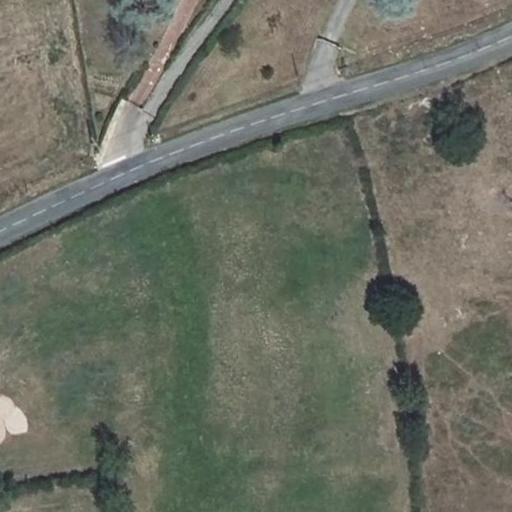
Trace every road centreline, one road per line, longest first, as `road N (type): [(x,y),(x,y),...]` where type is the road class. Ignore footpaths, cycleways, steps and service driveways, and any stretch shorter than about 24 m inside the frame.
road 1 (tertiary): [(117,176),(511,33)]
road 2 (residential): [(230,0),(148,114),(117,176)]
road 3 (tertiary): [(0,231),(117,176)]
